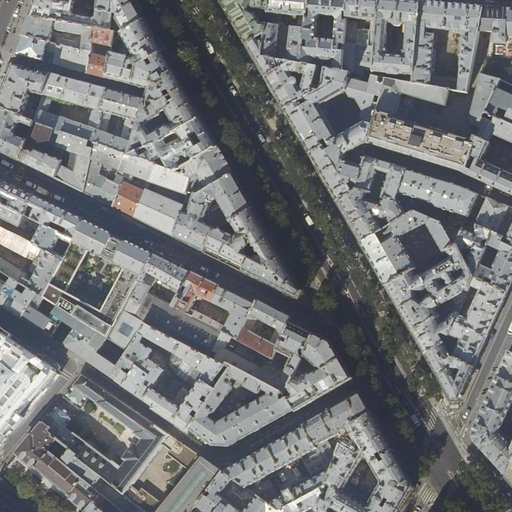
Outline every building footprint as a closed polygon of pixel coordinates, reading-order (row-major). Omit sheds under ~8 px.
[(37,0),(31,17),(95,28),(109,31),(112,13),(113,0),(37,0)] [(113,0),(112,13),(113,14),(115,15),(117,15),(118,16),(117,17),(116,20),(124,32),(145,20),(133,0),(113,0)] [(268,11),(269,0),(219,0),(233,23),(246,46),(265,34),(266,24),(262,24),(260,20),(261,18),(259,15),(257,15),(250,11),(251,11),(252,11),(253,10),(254,9),(268,11)] [(269,0),(268,11),(266,24),(265,34),(262,58),(277,60),(283,61),(291,63),(300,65),(305,30),(280,26),(282,15),(291,16),(291,19),(297,20),(298,17),(306,17),(308,0),(269,0)] [(334,71),(342,72),(344,45),(347,0),(308,0),(306,17),(305,30),(300,65),(312,67),(313,60),(334,62),(334,71)] [(347,0),(344,45),(375,48),(379,0),(347,0)] [(374,70),(373,73),(388,74),(388,75),(399,76),(400,76),(400,75),(414,77),(420,2),(399,0),(379,0),(375,48),(374,70)] [(479,32),(483,7),(453,5),(420,2),(414,77),(413,84),(449,90),(467,93),(479,32)] [(494,8),(483,7),(479,32),(487,33),(494,34),(496,28),(497,28),(503,9),(494,8)] [(496,28),(494,34),(494,59),(511,58),(511,9),(507,9),(503,9),(497,28),(496,28)] [(91,52),(95,28),(31,17),(29,16),(26,24),(21,36),(50,43),(54,28),(55,30),(84,35),(82,44),(58,39),(56,44),(91,52)] [(111,54),(107,79),(133,85),(138,67),(164,52),(154,37),(145,20),(124,32),(123,33),(115,32),(114,35),(121,37),(123,35),(129,51),(128,57),(127,57),(127,58),(111,54)] [(115,32),(111,31),(109,31),(95,28),(91,52),(88,74),(96,76),(107,79),(111,54),(115,32)] [(262,58),(265,34),(246,46),(263,75),(265,79),(291,63),(283,61),(282,67),(279,66),(279,65),(279,64),(278,63),(276,63),(277,60),(262,58)] [(56,44),(50,43),(21,36),(21,37),(22,41),(21,43),(17,55),(35,59),(88,74),(91,52),(56,44)] [(323,78),(322,85),(320,88),(313,86),(310,96),(284,111),(307,150),(337,202),(354,192),(352,189),(353,186),(358,187),(363,167),(350,163),(352,155),(351,153),(366,144),(368,145),(368,144),(386,80),(372,78),(371,84),(370,85),(361,83),(362,78),(355,78),(354,81),(351,81),(353,75),(362,76),(363,76),(364,70),(374,70),(375,48),(344,45),(342,72),(334,71),(318,68),(315,77),(323,78)] [(173,68),(164,52),(138,67),(133,85),(149,90),(148,92),(147,95),(146,100),(145,100),(159,104),(167,99),(172,96),(185,89),(173,68)] [(315,77),(318,68),(312,67),(300,65),(291,63),(265,79),(276,97),(284,111),(310,96),(313,86),(315,77)] [(29,92),(44,96),(49,76),(26,70),(25,67),(14,65),(7,84),(0,102),(0,108),(34,122),(36,123),(39,113),(31,110),(33,103),(28,102),(30,97),(30,95),(29,95),(29,92)] [(61,77),(50,74),(49,76),(44,96),(39,113),(36,123),(55,130),(60,132),(94,143),(98,131),(99,131),(101,122),(100,121),(109,90),(71,80),(61,78),(61,77)] [(477,138),(465,174),(511,195),(511,125),(485,114),(497,88),(500,81),(481,76),(479,84),(469,121),(471,125),(480,129),(479,133),(477,138)] [(447,96),(449,90),(413,84),(398,82),(395,81),(386,80),(368,144),(369,144),(459,172),(465,174),(477,138),(474,137),(471,146),(465,145),(432,135),(392,123),(393,118),(394,119),(396,112),(402,93),(445,106),(446,103),(447,96)] [(511,94),(497,88),(485,114),(511,125),(511,94)] [(172,96),(175,101),(170,104),(167,99),(159,104),(145,100),(129,156),(154,145),(202,118),(193,103),(185,89),(172,96)] [(100,121),(101,122),(99,131),(98,131),(94,143),(95,144),(129,156),(145,100),(121,93),(109,90),(100,121)] [(33,126),(34,122),(0,108),(0,151),(19,161),(24,150),(25,148),(28,140),(18,137),(15,133),(18,125),(22,123),(33,127),(33,126)] [(210,132),(202,118),(154,145),(129,156),(130,157),(155,166),(174,173),(218,147),(210,132)] [(33,126),(38,127),(30,149),(25,148),(24,150),(19,161),(34,169),(55,179),(63,183),(83,193),(91,158),(95,144),(94,143),(60,132),(55,130),(36,123),(34,122),(33,126)] [(130,157),(129,156),(95,144),(91,158),(83,193),(87,195),(113,207),(123,184),(124,172),(130,157)] [(225,159),(218,147),(174,173),(191,179),(187,193),(199,195),(234,175),(225,159)] [(368,148),(363,167),(358,187),(357,191),(368,194),(376,197),(398,203),(398,202),(433,213),(430,219),(462,233),(457,245),(469,269),(474,279),(480,266),(487,249),(483,247),(483,245),(485,242),(487,241),(490,242),(494,233),(511,241),(511,210),(488,199),(475,227),(475,235),(464,230),(478,195),(460,187),(406,171),(407,170),(379,161),(382,153),(368,148)] [(149,181),(155,166),(130,157),(124,172),(123,184),(113,207),(120,211),(135,218),(146,194),(130,186),(134,176),(150,182),(151,182),(149,181)] [(151,182),(150,182),(147,190),(146,194),(135,218),(149,225),(174,237),(187,193),(191,179),(174,173),(155,166),(149,181),(151,182)] [(254,209),(243,189),(234,175),(199,195),(187,193),(174,237),(189,245),(204,252),(213,232),(254,209)] [(0,203),(3,205),(5,202),(2,200),(3,198),(10,201),(8,208),(25,216),(32,195),(18,189),(0,179),(0,203)] [(354,192),(337,202),(352,229),(361,243),(415,212),(430,219),(433,213),(398,202),(398,203),(376,197),(374,203),(366,201),(368,194),(357,191),(354,192)] [(60,209),(32,195),(25,216),(50,229),(52,222),(69,230),(66,237),(74,241),(84,221),(60,209)] [(0,217),(25,231),(26,229),(28,230),(30,227),(39,232),(33,244),(62,262),(74,241),(66,237),(50,229),(25,216),(8,208),(3,205),(0,203),(0,217)] [(297,298),(302,292),(275,245),(254,209),(213,232),(204,252),(245,272),(297,298)] [(462,233),(430,219),(415,212),(361,243),(371,262),(386,287),(417,268),(400,238),(426,223),(443,253),(447,251),(457,245),(462,233)] [(119,238),(105,231),(84,221),(74,241),(62,262),(43,298),(45,299),(58,308),(108,339),(154,254),(153,254),(139,247),(119,238)] [(0,271),(0,272),(11,278),(20,284),(28,289),(36,294),(43,298),(62,262),(33,244),(0,227),(0,271)] [(511,284),(511,241),(494,233),(490,242),(488,246),(501,252),(492,271),(480,266),(474,279),(508,293),(511,284)] [(417,268),(386,287),(392,298),(397,307),(399,310),(439,286),(447,282),(453,278),(453,274),(461,270),(464,272),(469,269),(457,245),(447,251),(450,257),(450,259),(428,272),(423,265),(417,268)] [(155,252),(154,254),(108,339),(129,352),(146,324),(160,332),(211,358),(223,333),(174,307),(174,306),(148,293),(156,278),(182,292),(185,286),(192,273),(181,268),(182,265),(176,262),(155,252)] [(474,279),(469,269),(464,272),(464,276),(456,280),(453,279),(453,278),(447,282),(446,287),(441,290),(439,286),(399,310),(400,312),(412,332),(437,318),(439,316),(435,309),(452,300),(456,307),(464,302),(465,300),(474,279)] [(0,297),(11,278),(0,272),(0,297)] [(186,294),(182,292),(174,306),(174,307),(223,333),(232,338),(238,341),(257,300),(250,301),(238,296),(207,281),(192,273),(185,286),(189,289),(186,294)] [(16,291),(20,284),(11,278),(0,297),(0,304),(10,311),(22,319),(23,318),(36,294),(28,289),(24,296),(23,295),(17,291),(16,291)] [(493,326),(508,293),(474,279),(465,300),(474,304),(467,319),(459,315),(455,323),(488,338),(493,326)] [(23,318),(23,319),(34,326),(45,333),(52,338),(62,322),(75,330),(64,346),(77,355),(94,367),(110,377),(116,382),(135,355),(129,352),(118,366),(99,353),(108,339),(58,308),(51,319),(37,311),(45,299),(43,298),(36,294),(23,318)] [(276,351),(290,321),(292,318),(278,311),(257,300),(238,341),(273,359),(276,351)] [(459,315),(464,302),(456,307),(451,310),(454,313),(446,322),(441,324),(437,318),(412,332),(418,343),(425,355),(444,344),(445,344),(440,335),(442,334),(443,334),(443,335),(443,336),(444,337),(445,338),(446,338),(447,338),(448,337),(449,337),(450,336),(455,323),(459,315)] [(300,327),(290,321),(276,351),(291,358),(281,379),(276,376),(277,375),(267,370),(266,371),(225,349),(228,342),(229,343),(232,338),(223,333),(211,358),(226,366),(227,363),(285,394),(285,395),(299,365),(304,356),(314,333),(300,327)] [(488,338),(455,323),(450,336),(460,340),(455,351),(450,354),(444,344),(425,355),(431,364),(445,388),(452,401),(460,401),(481,353),(488,338)] [(129,352),(135,355),(116,382),(154,407),(153,409),(187,432),(206,403),(202,400),(205,396),(209,399),(230,368),(226,366),(211,358),(160,332),(146,324),(129,352)] [(322,337),(314,333),(304,356),(319,369),(307,375),(299,365),(285,395),(294,410),(295,412),(322,397),(353,379),(342,360),(331,342),(322,337)] [(0,436),(2,434),(1,434),(14,418),(35,392),(36,393),(42,386),(41,386),(47,379),(53,372),(52,372),(52,371),(53,370),(45,365),(45,366),(38,361),(38,360),(31,355),(30,357),(0,336),(0,436)] [(511,353),(510,353),(508,352),(503,364),(497,376),(511,382),(511,353)] [(209,399),(206,403),(187,432),(189,434),(191,431),(212,446),(228,447),(276,420),(293,410),(294,410),(285,395),(285,394),(227,363),(226,366),(230,368),(209,399)] [(68,466),(101,494),(106,498),(122,511),(191,511),(223,473),(215,467),(180,443),(83,375),(65,397),(80,408),(89,397),(97,403),(96,404),(135,432),(134,434),(142,440),(137,447),(134,444),(124,459),(127,461),(122,467),(113,461),(112,462),(74,433),(74,434),(66,428),(74,417),(58,405),(43,423),(49,427),(47,431),(77,455),(68,466)] [(511,463),(511,382),(497,376),(482,410),(480,414),(471,433),(473,440),(497,467),(500,470),(503,473),(506,477),(511,463)] [(452,401),(445,388),(441,390),(449,403),(452,401)] [(303,425),(304,427),(330,473),(331,472),(336,457),(327,441),(339,434),(340,433),(340,432),(340,430),(346,432),(347,428),(373,413),(367,403),(360,392),(332,408),(303,425)] [(383,431),(373,413),(347,428),(346,432),(336,457),(331,472),(349,482),(361,460),(367,458),(370,464),(394,450),(383,431)] [(87,511),(101,494),(68,466),(77,455),(47,431),(49,427),(43,423),(31,438),(15,457),(18,460),(21,456),(87,511)] [(330,473),(304,427),(267,447),(229,469),(219,462),(215,467),(223,473),(267,503),(279,511),(285,508),(286,510),(285,511),(316,511),(318,508),(321,498),(320,497),(320,494),(318,490),(321,488),(324,489),(326,484),(330,473)] [(404,466),(394,450),(370,464),(380,481),(376,482),(372,488),(377,491),(373,496),(399,511),(401,508),(412,489),(412,481),(404,466)] [(321,498),(318,508),(325,511),(330,511),(332,510),(335,511),(398,511),(399,511),(373,496),(367,507),(342,493),(349,482),(331,472),(330,473),(326,484),(331,488),(326,500),(322,497),(321,498)] [(259,511),(267,503),(223,473),(191,511),(259,511)] [(105,511),(99,507),(106,498),(101,494),(87,511),(85,511),(105,511)] [(279,511),(267,503),(259,511),(279,511)]
